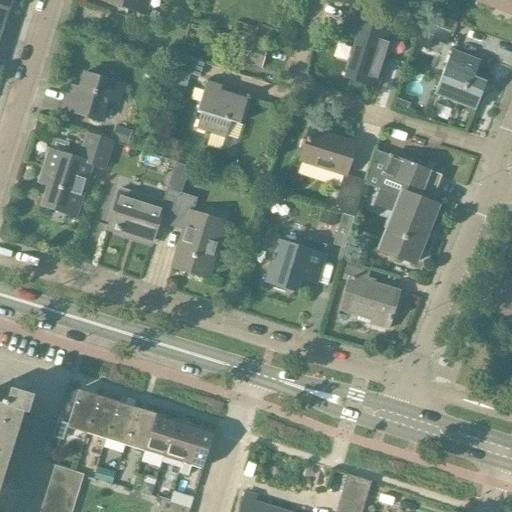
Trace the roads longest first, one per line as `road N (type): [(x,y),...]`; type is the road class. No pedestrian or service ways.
road 1 (residential): [(412,385),(0,260)]
road 2 (residential): [(505,154),(292,87),(317,0)]
road 3 (primary): [(257,375),(0,295)]
road 4 (unclassified): [(412,385),(491,188)]
road 5 (residential): [(12,511),(52,384),(0,366)]
road 6 (residential): [(0,168),(53,0)]
road 7 (primary): [(402,409),(257,375)]
road 8 (primary): [(257,375),(394,430)]
road 9 (residential): [(210,511),(257,375)]
